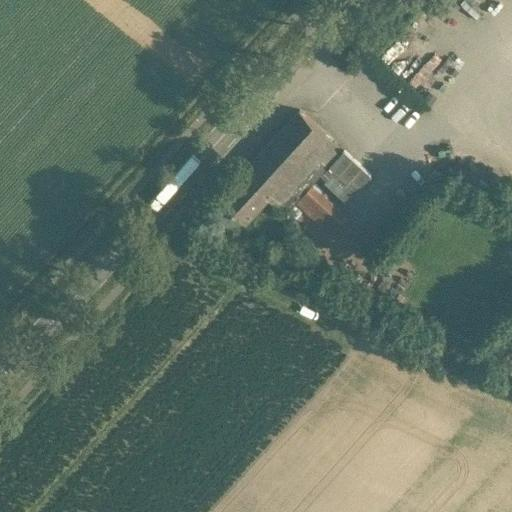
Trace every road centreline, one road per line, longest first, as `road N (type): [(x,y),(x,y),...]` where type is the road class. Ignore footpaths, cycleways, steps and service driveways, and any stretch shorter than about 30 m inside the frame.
road 1 (secondary): [(0,378),(348,0)]
road 2 (unknown): [(315,59),(434,130)]
